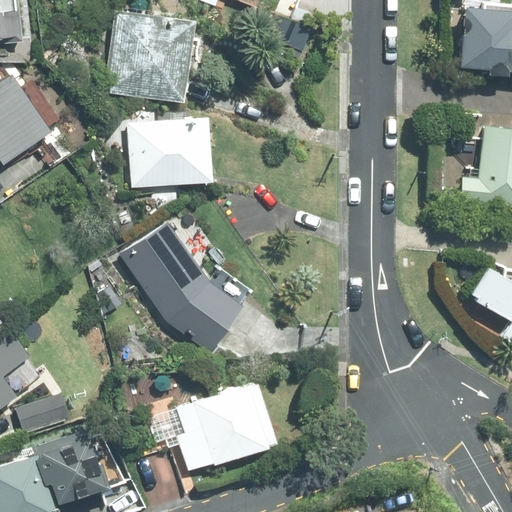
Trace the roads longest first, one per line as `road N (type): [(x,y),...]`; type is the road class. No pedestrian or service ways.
road 1 (residential): [(426,410),(391,372),(378,329),(373,0)]
road 2 (residential): [(213,511),(340,468),(426,410)]
road 3 (residential): [(502,511),(464,445),(426,410)]
